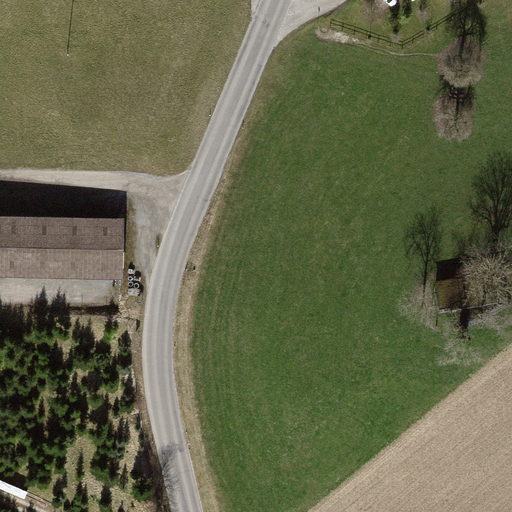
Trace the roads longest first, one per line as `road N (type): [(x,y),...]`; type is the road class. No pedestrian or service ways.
road 1 (tertiary): [(277,0),(158,316),(161,378),(191,511)]
road 2 (track): [(0,177),(202,191)]
